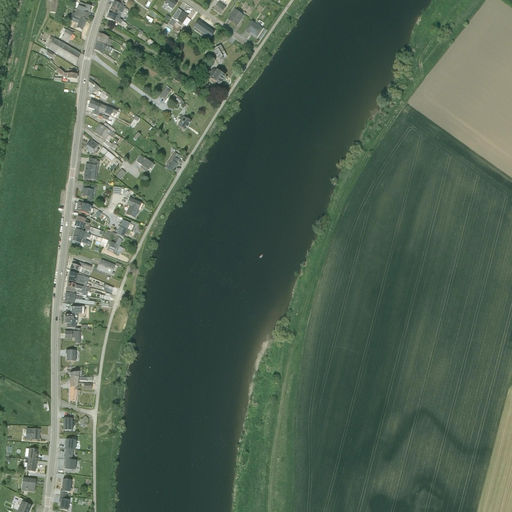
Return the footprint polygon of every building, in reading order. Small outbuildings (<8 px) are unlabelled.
[(57,0),(51,0),(49,13),(56,14),(58,0),(57,0)] [(170,0),(165,0),(163,4),(172,10),(176,4),(170,0)] [(82,13),(88,16),(90,12),(89,11),(90,8),(85,6),(79,3),(77,7),(76,11),(82,14),(82,13)] [(111,9),(118,12),(120,6),(113,3),(111,9)] [(219,3),(214,11),(221,16),(226,8),(219,3)] [(108,15),(115,18),(116,15),(117,13),(118,12),(111,9),(108,15)] [(245,17),(242,15),(234,10),(227,20),(238,28),(245,17)] [(73,17),(79,20),(79,19),(86,22),(88,16),(82,13),(82,14),(76,11),(74,14),(73,17)] [(176,21),(182,25),(187,17),(180,12),(174,20),(176,21)] [(68,29),(73,31),(74,28),(75,29),(79,20),(73,17),(74,14),(72,13),(69,21),(76,24),(74,27),(69,26),(67,25),(66,28),(68,29)] [(115,18),(108,15),(108,14),(106,19),(114,23),(114,22),(116,18),(115,18)] [(116,18),(114,22),(120,25),(124,28),(124,26),(125,26),(126,25),(122,22),(121,21),(116,18)] [(79,20),(75,29),(82,32),(86,22),(79,19),(79,20)] [(167,27),(170,29),(171,30),(172,28),(175,24),(174,24),(174,23),(180,27),(182,25),(176,21),(175,21),(172,19),(168,25),(167,26),(167,27)] [(252,22),(245,32),(249,35),(251,34),(258,39),(263,30),(262,30),(258,27),(257,26),(256,25),(252,22)] [(167,27),(167,26),(162,23),(161,25),(162,26),(160,30),(162,32),(165,28),(169,30),(170,29),(167,27)] [(65,31),(60,40),(67,44),(72,35),(66,31),(65,31)] [(97,39),(106,43),(107,38),(98,34),(97,39)] [(48,49),(53,40),(50,38),(49,39),(48,39),(44,47),(48,49)] [(53,39),(47,49),(76,66),(79,54),(53,39)] [(96,44),(104,47),(105,46),(106,43),(97,39),(96,44)] [(104,47),(96,44),(93,51),(102,56),(105,48),(104,47)] [(214,52),(212,53),(217,61),(218,60),(219,62),(226,56),(224,52),(224,53),(220,46),(213,50),(214,52)] [(104,52),(102,56),(113,64),(114,62),(104,54),(105,52),(104,52)] [(215,71),(209,80),(218,86),(224,78),(216,72),(215,71)] [(91,89),(88,87),(88,92),(91,94),(94,90),(96,92),(99,89),(94,85),(91,89)] [(163,90),(159,96),(164,100),(168,93),(163,90)] [(102,95),(100,97),(105,101),(107,98),(109,96),(106,94),(102,91),(101,94),(102,95)] [(174,95),(169,102),(172,104),(176,108),(178,105),(181,101),(182,100),(178,97),(174,95)] [(95,103),(92,110),(94,111),(98,112),(100,105),(95,103)] [(100,105),(98,112),(99,113),(104,114),(106,108),(100,105)] [(106,108),(104,114),(110,117),(112,110),(106,108)] [(179,123),(177,126),(179,128),(184,132),(191,123),(186,120),(183,118),(180,121),(181,122),(180,124),(179,123)] [(102,127),(110,132),(113,134),(115,131),(113,130),(114,130),(104,124),(102,127)] [(110,132),(102,127),(99,125),(93,133),(105,141),(110,132)] [(110,132),(105,141),(106,141),(104,144),(109,148),(109,147),(114,151),(117,147),(112,143),(111,145),(108,143),(110,140),(112,141),(113,139),(112,139),(115,135),(113,134),(110,132)] [(89,143),(84,150),(91,155),(93,152),(97,145),(90,141),(89,143)] [(107,159),(111,155),(102,148),(99,153),(107,159)] [(172,162),(176,165),(179,161),(181,157),(176,155),(174,153),(166,164),(164,168),(166,169),(168,166),(169,166),(172,162)] [(141,166),(145,160),(144,159),(140,156),(136,162),(141,166)] [(85,164),(83,180),(96,182),(99,162),(96,162),(96,160),(88,159),(87,165),(85,164)] [(145,160),(141,166),(141,167),(148,171),(149,169),(152,165),(145,160)] [(168,166),(166,169),(171,173),(174,169),(176,165),(172,162),(169,166),(168,166)] [(121,170),(115,177),(120,181),(125,174),(121,170)] [(93,190),(91,198),(92,198),(94,199),(96,188),(82,185),(81,193),(82,193),(82,189),(93,190)] [(82,189),(82,193),(81,197),(87,198),(91,199),(91,198),(93,190),(82,189)] [(129,206),(125,215),(134,219),(136,216),(137,215),(138,212),(138,211),(141,204),(129,199),(126,205),(129,206)] [(77,207),(75,211),(89,215),(92,207),(78,203),(77,207)] [(76,219),(75,221),(83,225),(84,225),(87,227),(88,222),(84,221),(86,216),(78,213),(76,219)] [(115,235),(123,238),(127,231),(130,224),(122,220),(120,224),(119,227),(115,235)] [(82,232),(87,234),(90,228),(87,227),(84,225),(83,225),(75,221),(73,227),(83,230),(82,232)] [(83,241),(85,241),(86,238),(89,239),(90,235),(87,234),(82,232),(75,230),(72,237),(83,241)] [(102,239),(108,242),(110,243),(110,240),(113,241),(114,238),(115,235),(106,231),(102,239)] [(83,241),(72,237),(72,239),(71,240),(71,242),(80,245),(79,246),(83,248),(84,246),(84,245),(87,246),(87,245),(89,246),(89,247),(90,247),(91,243),(90,243),(85,241),(83,241)] [(114,238),(113,241),(112,243),(119,247),(122,241),(114,238)] [(108,242),(102,239),(99,246),(105,248),(108,242)] [(110,243),(108,242),(106,245),(108,246),(108,247),(108,248),(106,252),(115,256),(119,247),(112,243),(113,241),(110,240),(110,243)] [(114,267),(115,266),(100,260),(96,271),(110,276),(114,267)] [(80,268),(82,269),(84,265),(72,261),(71,265),(80,268)] [(80,268),(71,265),(69,269),(78,273),(80,268)] [(75,285),(75,286),(82,288),(81,291),(87,293),(93,294),(95,295),(96,291),(90,290),(90,289),(86,288),(82,286),(75,285)] [(71,316),(64,316),(64,325),(66,325),(66,329),(71,329),(75,329),(75,324),(77,324),(77,315),(83,315),(83,308),(71,308),(71,316)] [(72,332),(71,338),(74,338),(74,345),(80,345),(80,332),(74,332),(72,332)] [(66,351),(66,362),(75,362),(75,351),(66,351)] [(78,372),(78,378),(83,378),(84,376),(81,376),(80,369),(66,371),(67,375),(69,374),(78,372)] [(77,384),(69,385),(69,389),(69,398),(69,402),(75,403),(76,399),(76,396),(76,391),(77,387),(77,385),(77,384)] [(80,420),(79,425),(81,425),(83,429),(87,426),(87,425),(88,421),(87,420),(85,418),(85,417),(84,418),(82,420),(80,420)] [(62,419),(62,431),(72,431),(72,419),(62,419)] [(26,429),(25,441),(39,441),(40,430),(26,429)] [(28,461),(36,462),(37,456),(37,455),(37,450),(28,449),(27,458),(28,458),(28,461)] [(63,460),(71,460),(73,450),(65,449),(63,460)] [(71,460),(63,460),(63,466),(64,466),(63,470),(74,471),(76,461),(71,460)] [(36,462),(28,461),(28,464),(27,464),(26,468),(27,468),(27,472),(35,473),(35,466),(36,466),(36,462)] [(22,479),(21,492),(34,493),(36,480),(22,479)] [(59,496),(67,497),(67,493),(69,493),(71,480),(62,479),(61,490),(61,492),(60,492),(59,496)] [(66,500),(67,497),(59,496),(59,499),(60,499),(59,510),(65,511),(67,511),(69,500),(66,500)] [(19,506),(16,511),(28,511),(31,506),(25,503),(26,501),(19,498),(16,505),(19,506)]
